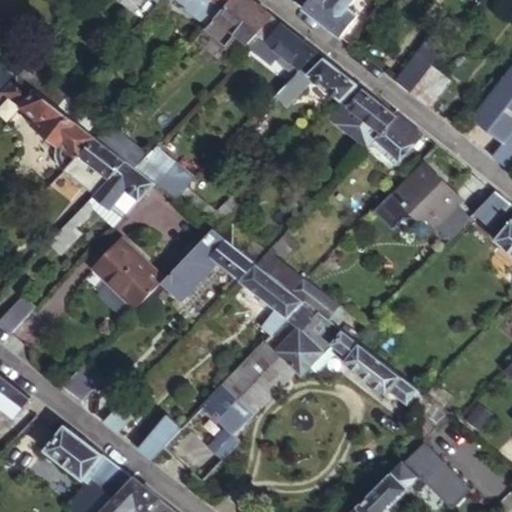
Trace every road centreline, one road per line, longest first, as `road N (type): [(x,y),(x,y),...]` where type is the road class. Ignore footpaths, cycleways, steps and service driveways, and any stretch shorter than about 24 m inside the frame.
road 1 (residential): [(511,197),(257,0)]
road 2 (residential): [(0,361),(191,511)]
